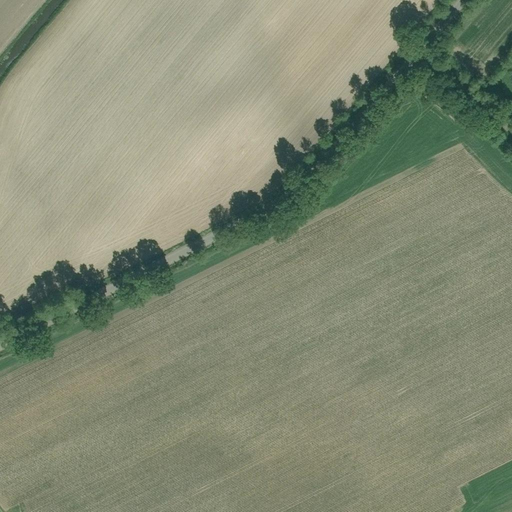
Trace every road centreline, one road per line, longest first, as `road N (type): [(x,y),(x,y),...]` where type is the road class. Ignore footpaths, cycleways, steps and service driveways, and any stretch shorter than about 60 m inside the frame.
road 1 (unclassified): [(417,54),(317,172),(289,193),(0,344)]
road 2 (residential): [(417,54),(511,133)]
